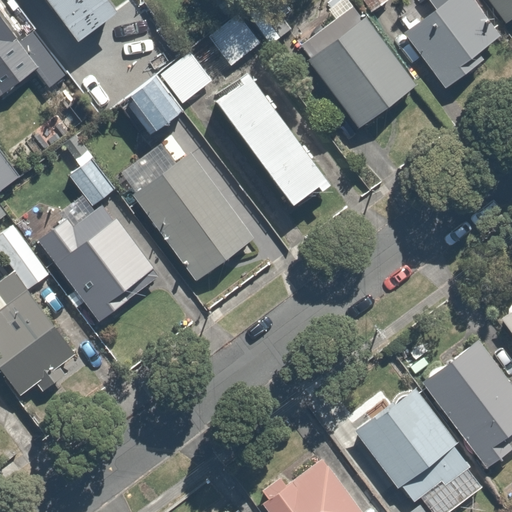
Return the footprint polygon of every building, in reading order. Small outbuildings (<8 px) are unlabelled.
[(115,0),(12,0),(32,24),(56,53),(118,3),(115,0)] [(436,81),(467,56),(499,29),(475,0),(422,0),(424,2),(392,27),(436,81)] [(511,13),(511,0),(486,0),(502,21),(511,13)] [(56,53),(32,24),(21,33),(0,6),(0,49),(7,44),(41,87),(67,66),(56,53)] [(417,75),(367,6),(303,53),(353,122),(417,75)] [(240,7),(202,34),(225,66),(262,39),(240,7)] [(131,141),(182,99),(157,68),(106,111),(131,141)] [(246,68),(213,93),(295,199),(328,174),(246,68)] [(259,232),(191,146),(129,195),(197,281),(259,232)] [(87,153),(65,173),(92,203),(114,183),(87,153)] [(59,206),(31,229),(103,318),(161,271),(106,203),(76,227),(59,206)] [(7,213),(0,218),(0,247),(15,269),(27,286),(49,271),(7,213)] [(15,269),(0,280),(0,370),(16,393),(74,352),(27,286),(15,269)] [(511,301),(498,311),(511,329),(511,301)] [(511,384),(474,335),(420,376),(488,465),(511,446),(511,384)] [(413,381),(352,428),(409,501),(470,454),(413,381)] [(367,511),(321,451),(257,499),(267,511),(367,511)] [(432,511),(421,497),(400,511),(432,511)]
